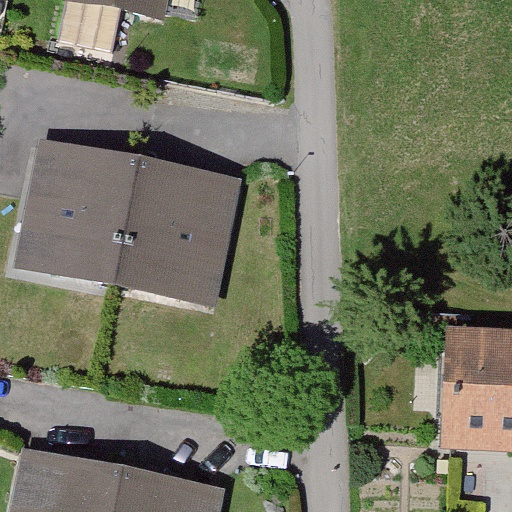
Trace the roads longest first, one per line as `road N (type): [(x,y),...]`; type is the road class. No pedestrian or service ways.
road 1 (residential): [(321,511),(290,0)]
road 2 (unknown): [(317,453),(21,414)]
